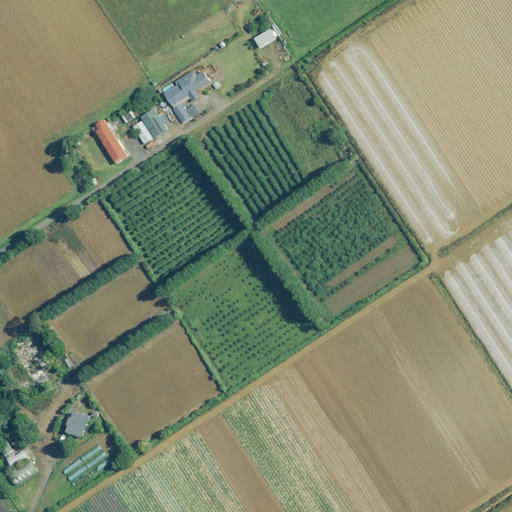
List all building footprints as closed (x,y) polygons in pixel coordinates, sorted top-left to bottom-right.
[(253,23),(246,26),(248,31),(256,28),(253,23)] [(277,39),(271,30),(256,39),(262,49),(277,39)] [(198,76),(195,70),(178,80),(181,85),(165,93),(182,123),(199,113),(194,105),(186,109),(185,107),(187,106),(185,102),(191,99),(193,101),(201,97),(197,90),(211,82),(205,72),(198,76)] [(160,116),(155,109),(143,117),(156,138),(169,130),(165,124),(170,121),(165,113),(160,116)] [(137,117),(133,111),(124,117),(128,123),(137,117)] [(129,157),(107,120),(98,125),(102,130),(98,132),(117,164),(129,157)] [(154,139),(143,121),(135,127),(146,144),(154,139)] [(44,351),(36,338),(27,344),(25,340),(12,347),(37,388),(49,380),(37,360),(41,358),(39,354),(44,351)] [(90,417),(74,412),(67,432),(83,438),(90,417)] [(21,442),(17,436),(10,440),(15,446),(21,442)] [(38,471),(25,451),(9,461),(17,473),(11,476),(16,484),(38,471)]
